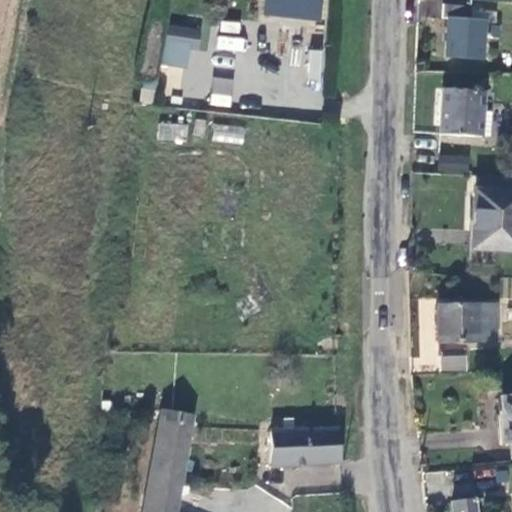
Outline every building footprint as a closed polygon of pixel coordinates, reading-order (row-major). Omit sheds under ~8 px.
[(263,0),(263,15),(322,20),(323,0),(263,0)] [(443,55),(481,60),(484,38),(499,39),(501,27),(496,26),(485,25),(485,20),(471,18),(472,8),(472,7),(444,3),(443,16),(448,16),(443,55)] [(497,11),(472,8),(471,18),(485,20),(485,25),(496,26),(497,11)] [(238,36),(238,21),(218,21),(218,50),(244,51),(245,36),(238,36)] [(166,25),(162,66),(188,68),(190,49),(199,50),(201,28),(166,25)] [(210,104),(230,106),(233,79),(212,77),(210,104)] [(483,93),(441,89),(436,133),(479,137),(482,108),(483,93)] [(491,109),(482,108),(479,137),(488,138),(491,109)] [(159,122),(157,139),(186,142),(188,125),(159,122)] [(211,141),(243,143),(244,126),(213,124),(211,141)] [(460,155),(441,154),(440,169),(459,170),(460,155)] [(511,177),(478,175),(477,189),(511,191),(511,177)] [(511,191),(477,189),(473,246),(511,248),(511,191)] [(497,304),(439,305),(439,342),(496,341),(497,304)] [(467,356),(441,357),(442,369),(467,367),(467,356)] [(177,511),(194,414),(161,412),(140,511),(177,511)] [(342,463),(336,429),(269,430),(270,465),(342,463)] [(453,500),(454,511),(476,511),(475,498),(453,500)]
